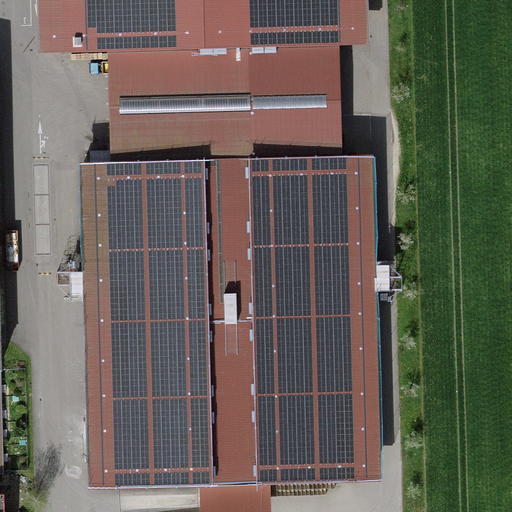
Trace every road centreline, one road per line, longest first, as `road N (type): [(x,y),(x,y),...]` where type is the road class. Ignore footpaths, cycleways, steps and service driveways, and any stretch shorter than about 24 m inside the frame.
road 1 (unknown): [(28,92),(371,85),(384,511)]
road 2 (unknown): [(28,92),(51,511)]
